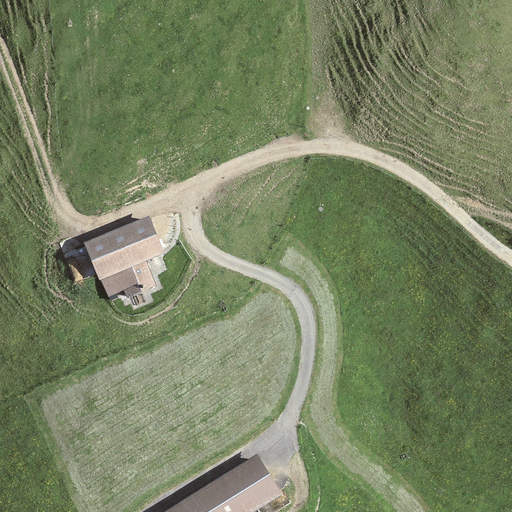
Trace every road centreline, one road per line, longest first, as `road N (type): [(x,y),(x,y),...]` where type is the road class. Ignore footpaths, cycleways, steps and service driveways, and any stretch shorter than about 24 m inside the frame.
road 1 (unclassified): [(511,259),(420,180),(352,149),(280,151),(207,180),(190,208),(201,243),(289,288),(307,319),(303,383),(270,450)]
road 2 (track): [(191,200),(93,224),(74,220),(0,57)]
